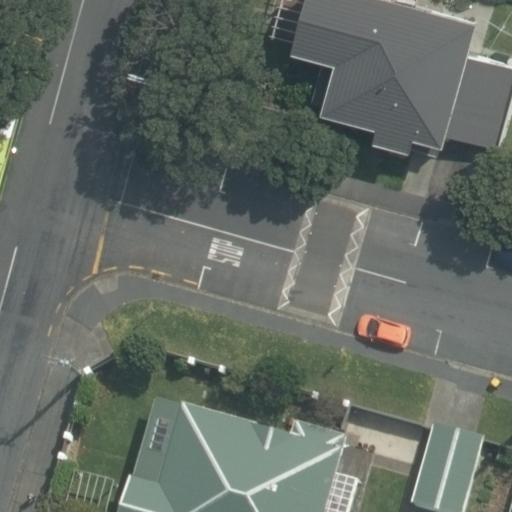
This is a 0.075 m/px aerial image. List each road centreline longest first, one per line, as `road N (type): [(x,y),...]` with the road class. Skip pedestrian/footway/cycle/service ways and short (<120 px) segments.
road 1 (residential): [(511,311),(37,180)]
road 2 (residential): [(37,180),(86,0)]
road 3 (residential): [(0,312),(37,180)]
